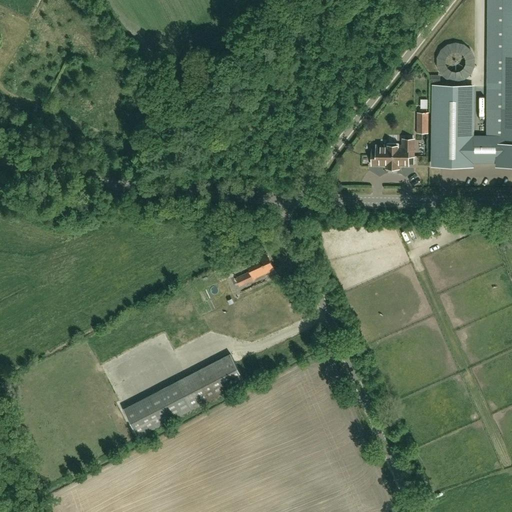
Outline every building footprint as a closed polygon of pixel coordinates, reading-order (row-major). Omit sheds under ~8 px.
[(511,0),(488,0),(488,137),(472,136),(473,87),(434,87),(433,166),(472,166),(472,162),(497,162),(497,165),(506,165),(509,159),(511,161),(511,0)] [(440,75),(471,81),(477,48),(446,42),(440,75)] [(417,132),(427,133),(428,113),(418,112),(417,132)] [(403,139),(403,146),(398,146),(398,143),(387,143),(387,146),(377,145),(377,150),(372,150),(372,164),(387,165),(386,168),(398,168),(398,165),(408,165),(408,156),(413,156),(413,139),(403,139)] [(409,229),(404,231),(408,243),(414,241),(409,229)] [(253,278),(274,269),(266,253),(246,262),(251,271),(236,278),(240,286),(254,280),(253,278)] [(222,276),(242,267),(239,259),(218,268),(222,276)] [(231,354),(178,382),(124,410),(138,437),(245,381),(231,354)]
